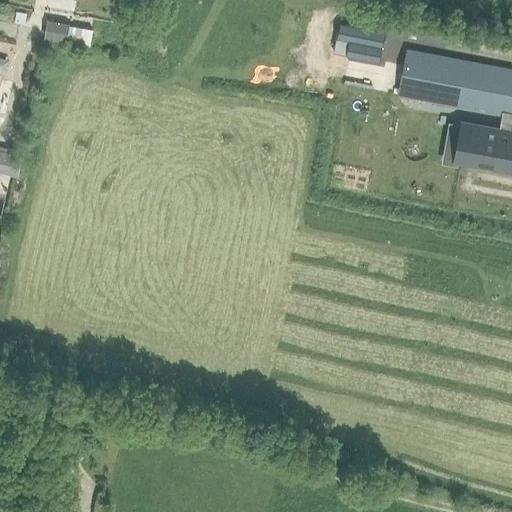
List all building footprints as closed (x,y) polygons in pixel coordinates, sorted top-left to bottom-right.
[(16,13),(14,23),(25,25),(26,14),(16,13)] [(45,20),(43,38),(90,44),(92,26),(45,20)] [(340,23),(337,39),(348,41),(345,55),(379,62),(384,32),(340,23)] [(276,58),(324,68),(330,40),(282,29),(276,58)] [(511,69),(407,49),(398,95),(502,115),(511,116),(511,69)] [(462,123),(462,124),(455,159),(461,160),(477,163),(492,166),(511,169),(511,116),(502,115),(499,130),(462,123)] [(0,172),(17,177),(21,157),(0,151),(0,172)]
